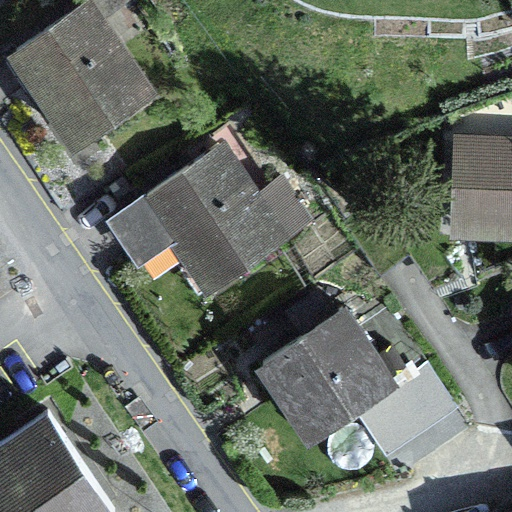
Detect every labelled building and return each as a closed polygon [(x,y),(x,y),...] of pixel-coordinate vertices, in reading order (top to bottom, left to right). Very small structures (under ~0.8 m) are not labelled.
[(74,139),(72,140),(74,144),(142,95),(80,4),(12,52),(14,55),(16,54),(74,139)] [(511,146),(453,144),(450,222),(511,225),(511,146)] [(208,283),(206,284),(208,286),(276,240),(215,148),(147,194),(149,197),(150,196),(208,283)] [(368,204),(338,224),(376,277),(429,239),(397,195),(373,212),(368,204)] [(309,434),(384,383),(386,385),(420,362),(381,305),(350,326),(339,310),(260,363),(309,434)] [(0,444),(0,511),(106,511),(108,511),(44,415),(0,444)]
